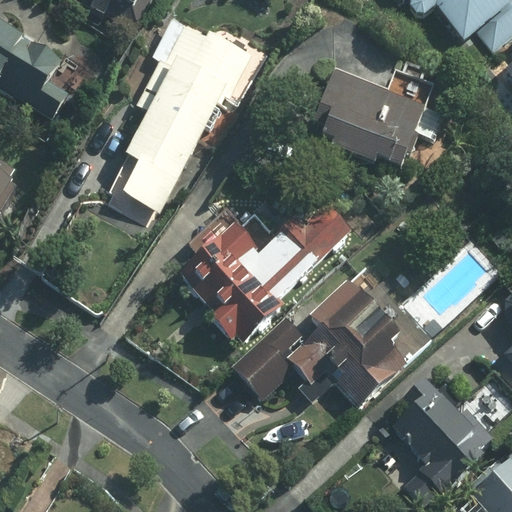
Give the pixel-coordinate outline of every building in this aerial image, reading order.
[(63,0),(108,20),(114,7),(148,22),(157,0),(63,0)] [(511,0),(420,0),(414,5),(416,17),(427,20),(438,11),(469,49),(482,39),(497,57),(511,44),(511,78),(509,81),(511,84),(511,0)] [(0,93),(53,129),(74,98),(56,87),(68,69),(53,59),(0,24),(0,93)] [(222,118),(217,115),(227,96),(232,99),(253,60),(248,57),(250,53),(233,44),(228,54),(184,31),(141,112),(153,118),(115,189),(164,215),(208,131),(214,134),(222,118)] [(403,180),(419,138),(435,144),(444,119),(429,113),(437,92),(398,78),(390,99),(336,78),(311,145),(403,180)] [(0,222),(20,191),(0,178),(0,222)] [(222,333),(226,330),(246,350),(285,313),(280,307),(353,239),(328,213),(307,233),(300,225),(268,256),(242,228),(185,282),(212,311),(207,317),(222,333)] [(350,287),(299,334),(298,332),(275,352),(283,361),(250,392),(264,407),(298,376),(310,388),(303,394),(316,409),(338,389),(362,415),(420,362),(350,287)] [(405,407),(413,416),(398,429),(433,468),(407,492),(424,511),(433,511),(489,461),(486,457),(497,447),(470,418),(463,423),(429,386),(405,407)] [(477,511),(511,511),(511,475),(505,483),(507,485),(477,511)]
